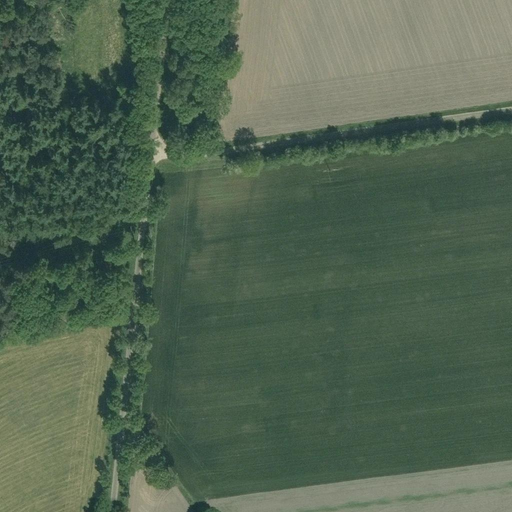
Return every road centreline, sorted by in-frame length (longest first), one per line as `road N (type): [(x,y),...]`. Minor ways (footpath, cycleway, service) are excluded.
road 1 (residential): [(511,111),(158,160)]
road 2 (residential): [(110,511),(158,160)]
road 3 (residential): [(158,160),(172,0)]
